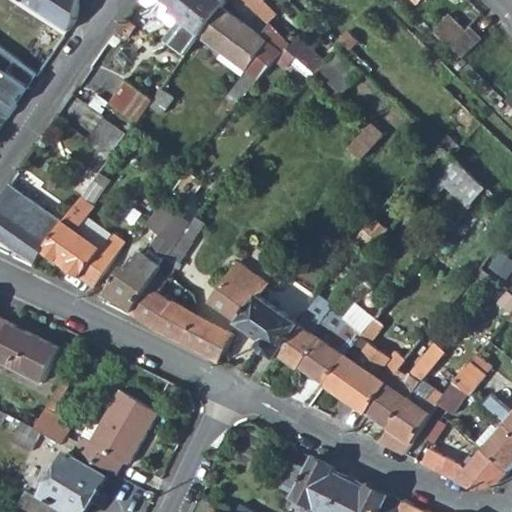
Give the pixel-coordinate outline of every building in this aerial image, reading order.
[(23,0),(41,11),(47,2),(48,0),(68,0),(70,1),(72,3),(74,0),(23,0)] [(68,0),(50,0),(65,9),(70,1),(68,0)] [(166,0),(148,0),(168,16),(171,12),(174,7),(166,0)] [(225,0),(166,0),(174,7),(171,12),(182,19),(176,27),(166,40),(186,54),(201,35),(222,6),(226,0),(225,0)] [(244,0),(253,8),(267,22),(275,13),(262,0),(244,0)] [(222,6),(201,35),(224,52),(260,78),(261,77),(287,47),(290,44),(289,42),(271,23),(261,35),(222,6)] [(168,16),(165,19),(176,27),(182,19),(171,12),(168,16)] [(448,12),(431,29),(449,46),(451,44),(466,29),(448,12)] [(125,20),(115,33),(122,38),(125,34),(129,37),(135,28),(125,20)] [(341,24),(328,38),(333,43),(347,29),(341,24)] [(466,29),(451,44),(462,56),(481,37),(470,25),(466,29)] [(347,29),(333,43),(339,47),(353,60),(356,53),(351,48),(358,40),(347,29)] [(290,44),(287,47),(316,72),(317,71),(326,62),(298,35),(290,44)] [(16,60),(0,48),(0,114),(7,120),(30,89),(8,73),(16,60)] [(326,62),(317,71),(341,93),(361,71),(337,50),(326,62)] [(260,78),(224,52),(219,59),(243,76),(236,84),(248,92),(260,78)] [(111,102),(137,121),(154,99),(128,80),(111,102)] [(236,84),(228,96),(237,104),(248,92),(236,84)] [(164,89),(152,105),(163,113),(174,97),(164,89)] [(127,131),(106,115),(88,139),(109,156),(127,131)] [(439,141),(418,121),(412,127),(408,132),(430,152),(433,148),(448,161),(454,154),(453,154),(439,141)] [(369,124),(349,147),(360,158),(381,134),(369,124)] [(445,133),(439,141),(453,154),(460,146),(445,133)] [(448,161),(441,170),(452,179),(464,165),(454,154),(448,161)] [(441,170),(428,185),(439,193),(452,179),(441,170)] [(93,181),(80,199),(95,210),(98,204),(91,200),(101,186),(93,181)] [(10,183),(0,198),(0,237),(36,263),(46,250),(44,249),(63,222),(64,220),(10,183)] [(44,249),(46,250),(95,286),(127,241),(116,233),(109,243),(102,240),(99,245),(86,235),(79,231),(91,215),(95,210),(80,199),(64,220),(63,222),(44,249)] [(163,201),(148,224),(161,233),(164,228),(168,229),(179,213),(163,201)] [(107,295),(133,311),(148,288),(160,271),(189,227),(193,222),(179,213),(168,229),(164,228),(161,233),(151,247),(157,251),(152,257),(142,251),(138,259),(132,255),(107,295)] [(91,215),(79,231),(86,235),(97,219),(91,215)] [(206,222),(197,216),(193,222),(189,227),(160,271),(169,278),(173,272),(206,222)] [(260,345),(279,357),(283,351),(294,336),(303,322),(301,320),(263,294),(271,281),(239,260),(209,301),(264,339),(260,345)] [(133,311),(132,312),(160,329),(183,342),(198,313),(175,300),(174,302),(160,292),(169,278),(160,271),(148,288),(133,311)] [(294,336),(283,351),(303,365),(304,364),(323,335),(316,331),(324,321),(342,332),(350,321),(351,319),(319,296),(301,320),(303,322),(294,336)] [(387,303),(375,317),(384,324),(391,330),(403,315),(387,303)] [(212,321),(198,313),(183,342),(221,361),(235,333),(212,321)] [(0,317),(0,359),(45,381),(60,348),(0,317)] [(336,366),(327,381),(369,410),(380,395),(398,371),(400,367),(423,338),(412,329),(392,355),(378,374),(358,359),(372,340),(384,324),(375,317),(364,331),(339,362),(336,366)] [(304,364),(303,365),(327,381),(336,366),(339,362),(364,331),(350,321),(342,332),(324,321),(316,331),(323,335),(304,364)] [(392,355),(372,340),(358,359),(378,374),(392,355)] [(380,395),(369,410),(389,425),(390,425),(424,377),(447,349),(436,340),(412,369),(411,369),(408,373),(400,367),(398,371),(380,395)] [(475,355),(455,380),(469,392),(470,392),(487,372),(486,372),(490,367),(475,355)] [(424,377),(390,425),(395,428),(384,443),(405,453),(441,402),(447,392),(424,377)] [(62,380),(46,407),(53,412),(69,384),(62,380)] [(447,392),(441,402),(454,412),(469,392),(455,380),(447,392)] [(82,436),(74,449),(118,475),(125,462),(130,464),(159,413),(121,391),(92,441),(82,436)] [(496,403),(491,410),(498,416),(507,423),(511,416),(511,409),(507,406),(504,409),(496,403)] [(46,407),(35,428),(42,431),(64,443),(75,424),(53,412),(46,407)] [(501,428),(484,447),(509,470),(511,467),(511,427),(507,423),(498,416),(494,422),(501,428)] [(24,421),(12,441),(30,451),(42,431),(35,428),(24,421)] [(494,422),(477,441),(484,447),(501,428),(494,422)] [(431,446),(422,462),(476,489),(500,481),(504,476),(509,470),(484,447),(475,458),(471,464),(465,464),(463,463),(431,446)] [(66,452),(42,494),(72,511),(86,511),(108,476),(66,452)] [(471,454),(463,463),(465,464),(471,464),(475,458),(471,454)] [(310,467),(297,494),(316,503),(311,511),(332,511),(349,481),(333,473),(336,467),(315,457),(310,467)] [(310,467),(295,459),(281,486),(297,494),(310,467)] [(349,481),(332,511),(395,511),(402,501),(370,485),(367,490),(349,481)] [(402,501),(395,511),(433,511),(404,497),(402,501)] [(66,511),(48,501),(42,511),(66,511)]
